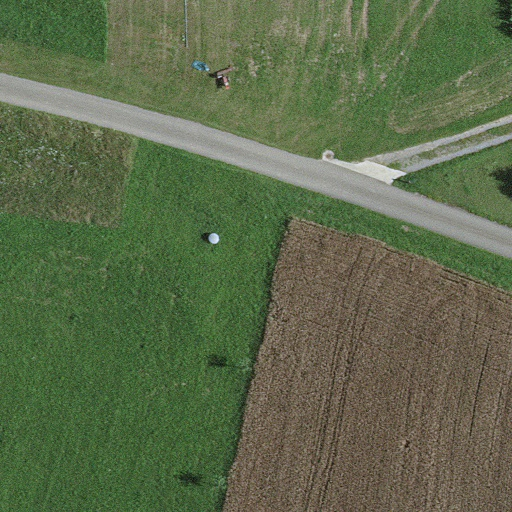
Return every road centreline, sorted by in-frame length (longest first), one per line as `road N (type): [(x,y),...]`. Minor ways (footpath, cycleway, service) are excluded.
road 1 (unclassified): [(0,93),(205,138),(511,250)]
road 2 (track): [(350,191),(511,133)]
